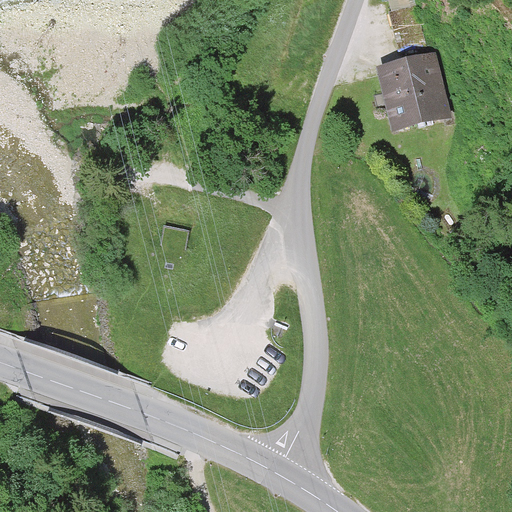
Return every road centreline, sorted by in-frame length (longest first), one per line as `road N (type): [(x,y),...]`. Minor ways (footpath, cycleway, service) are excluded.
road 1 (unclassified): [(355,0),(300,174),(296,209),(315,366),(311,398),(277,473)]
road 2 (secondary): [(0,361),(186,429),(277,473)]
road 3 (track): [(181,216),(135,184),(148,169),(296,209)]
